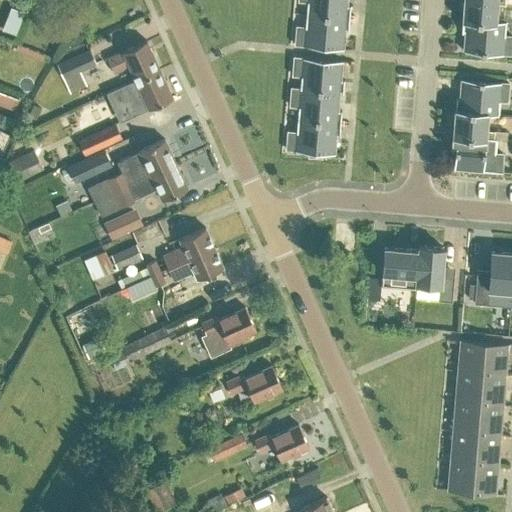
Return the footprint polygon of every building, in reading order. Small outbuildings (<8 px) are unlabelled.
[(307,0),(307,12),(350,16),(351,3),(348,3),(347,0),(307,0)] [(464,0),(463,16),(496,19),(497,3),(506,3),(505,0),(464,0)] [(350,16),(307,12),(305,25),(297,24),(296,42),(304,43),(304,44),(343,47),(346,28),(349,29),(350,16)] [(496,19),(463,16),(462,30),(466,30),(464,49),(504,53),(504,52),(511,52),(511,35),(506,34),(507,20),(496,19)] [(148,38),(108,56),(116,71),(130,65),(136,78),(160,67),(148,38)] [(77,64),(94,56),(89,44),(54,61),(64,82),(82,74),(77,64)] [(302,74),(300,87),(340,91),(344,91),(345,78),(341,77),(343,59),(303,55),(303,56),(295,55),(293,73),(302,74)] [(136,78),(106,91),(112,104),(127,97),(134,113),(173,95),(160,67),(136,78)] [(455,110),(488,113),(499,114),(500,99),(508,100),(510,82),(501,81),(462,77),(460,96),(456,96),(455,110)] [(299,104),(298,117),(341,121),(342,109),(339,108),(340,91),(300,87),(292,86),(291,104),(299,104)] [(0,88),(0,102),(13,108),(17,95),(0,88)] [(0,110),(0,124),(12,129),(16,117),(0,110)] [(488,113),(455,110),(453,133),(494,137),(495,130),(487,129),(488,113)] [(125,129),(143,124),(140,116),(122,121),(125,129)] [(341,121),(298,117),(297,130),(288,130),(287,147),(295,148),(295,149),(310,150),(309,155),(322,156),(322,151),(335,152),(336,138),(340,139),(341,121)] [(77,137),(84,152),(121,136),(115,120),(77,137)] [(497,137),(494,137),(453,133),(452,148),(455,148),(454,167),(502,170),(504,152),(495,152),(497,137)] [(122,168),(106,175),(113,191),(176,161),(165,136),(140,148),(120,157),(124,167),(122,168)] [(2,163),(12,182),(42,166),(33,148),(2,163)] [(76,180),(112,164),(105,148),(69,165),(76,180)] [(176,161),(112,192),(118,205),(138,197),(136,194),(156,185),(162,197),(187,185),(176,161)] [(140,222),(134,209),(105,221),(110,235),(140,222)] [(162,253),(168,266),(215,245),(206,225),(179,237),(183,244),(162,253)] [(0,248),(12,251),(15,238),(0,234),(0,248)] [(110,251),(117,266),(142,255),(135,240),(110,251)] [(443,246),(418,244),(418,249),(417,282),(439,283),(438,298),(451,299),(453,271),(441,270),(443,246)] [(168,266),(174,279),(194,270),(197,276),(224,265),(215,245),(168,266)] [(417,282),(418,249),(383,246),(380,284),(416,286),(417,282)] [(112,268),(104,249),(83,258),(92,276),(112,268)] [(476,273),(473,301),(510,305),(511,280),(511,251),(490,250),(488,274),(476,273)] [(155,258),(145,262),(146,265),(150,274),(160,269),(155,258)] [(125,285),(150,274),(146,265),(121,276),(125,285)] [(150,274),(154,285),(164,280),(160,269),(150,274)] [(367,275),(367,283),(367,286),(377,287),(378,275),(368,275),(367,275)] [(141,298),(146,315),(177,305),(172,288),(141,298)] [(230,344),(228,340),(256,327),(244,303),(217,317),(215,313),(200,320),(205,331),(200,333),(210,354),(230,344)] [(97,325),(96,317),(103,316),(102,305),(79,308),(82,327),(97,325)] [(121,343),(121,344),(117,346),(123,360),(128,358),(170,339),(164,323),(121,343)] [(82,342),(88,356),(104,349),(99,335),(82,342)] [(459,338),(457,370),(505,374),(507,342),(459,338)] [(247,383),(254,398),(283,385),(272,362),(244,374),(243,371),(226,378),(231,391),(247,383)] [(457,370),(454,400),(502,404),(505,374),(457,370)] [(454,400),(452,428),(500,432),(502,404),(454,400)] [(255,436),(260,448),(274,442),(281,457),(309,444),(298,421),(271,433),(270,430),(255,436)] [(452,428),(449,458),(497,462),(500,432),(452,428)] [(206,445),(212,458),(246,442),(240,429),(206,445)] [(447,489),(495,493),(497,462),(449,458),(447,489)] [(160,469),(164,477),(177,471),(174,463),(160,469)] [(223,493),(227,501),(245,493),(241,485),(223,493)] [(335,511),(327,494),(300,507),(302,511),(335,511)]
